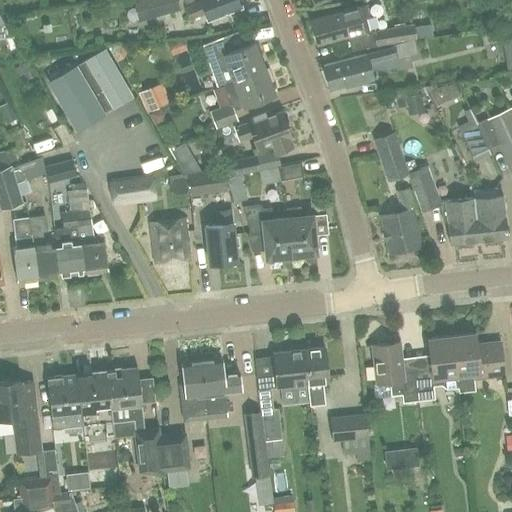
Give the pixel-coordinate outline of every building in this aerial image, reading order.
[(151,0),(157,17),(181,10),(178,0),(151,0)] [(241,8),(238,0),(200,0),(201,1),(195,3),(194,0),(185,0),(184,1),(191,19),(206,13),(209,20),(241,8)] [(371,17),(367,4),(311,19),(318,44),(349,36),(353,50),(358,48),(377,45),(374,31),(370,29),(367,18),(371,17)] [(414,24),(374,31),(377,45),(377,46),(416,39),(414,24)] [(234,81),(266,67),(255,42),(233,51),(227,36),(203,46),(219,86),(234,81)] [(396,55),(394,47),(367,54),(367,53),(323,64),(329,89),(373,78),(369,62),(396,55)] [(131,97),(104,50),(75,67),(75,66),(49,81),(77,130),(103,114),(102,113),(131,97)] [(234,81),(219,86),(219,87),(212,90),(220,108),(211,112),(217,128),(238,119),(235,111),(276,94),(266,67),(234,81)] [(454,83),(454,80),(447,83),(430,91),(436,105),(460,94),(454,83)] [(163,105),(154,85),(138,92),(146,112),(163,105)] [(393,115),(426,104),(422,91),(389,102),(393,115)] [(477,124),(488,149),(497,144),(511,177),(511,176),(511,110),(511,108),(510,108),(486,119),(486,120),(477,124)] [(272,115),(270,110),(252,117),(253,121),(236,127),(241,141),(258,134),(263,146),(273,142),(277,152),(293,146),(289,136),(292,135),(282,111),(272,115)] [(472,157),(488,149),(477,124),(460,132),(472,157)] [(393,131),(372,138),(386,180),(407,172),(404,162),(393,131)] [(11,167),(11,168),(3,150),(0,151),(0,205),(1,209),(22,202),(20,195),(11,167)] [(278,152),(224,162),(227,175),(280,165),(278,152)] [(46,172),(44,166),(41,156),(11,167),(20,195),(32,191),(28,179),(46,172)] [(76,175),(72,159),(44,166),(46,172),(49,183),(76,175)] [(281,181),(305,176),(302,162),(278,167),(281,181)] [(420,211),(440,204),(440,202),(440,201),(440,200),(427,165),(415,170),(408,172),(407,172),(413,189),(420,211)] [(190,197),(227,191),(223,167),(187,173),(190,197)] [(235,202),(247,199),(240,174),(228,178),(235,202)] [(138,200),(154,197),(151,175),(124,179),(111,181),(115,203),(128,201),(138,200)] [(87,188),(66,191),(68,202),(88,199),(87,188)] [(422,246),(408,188),(397,191),(400,205),(394,206),(395,212),(380,216),(389,253),(422,246)] [(479,240),(507,237),(502,194),(474,198),(479,240)] [(442,222),(447,221),(449,243),(479,240),(474,198),(440,201),(440,202),(440,204),(442,222)] [(102,235),(94,237),(92,224),(91,224),(89,210),(88,199),(68,202),(69,212),(75,211),(83,272),(107,269),(102,235)] [(290,255),(287,218),(273,219),(272,207),(262,208),(262,204),(242,206),(250,233),(264,232),(266,258),(290,255)] [(287,218),(290,255),(316,253),(312,216),(302,217),(301,207),(286,208),(287,218)] [(230,223),(228,209),(218,210),(219,224),(205,226),(210,264),(236,261),(232,223),(230,223)] [(58,275),(83,272),(75,211),(69,212),(61,213),(63,227),(55,228),(57,241),(59,258),(56,259),(58,275)] [(57,241),(55,228),(53,228),(55,242),(43,243),(41,231),(47,230),(45,215),(28,217),(30,232),(34,244),(38,278),(58,275),(56,259),(59,258),(57,241)] [(18,280),(38,278),(34,244),(30,232),(28,217),(13,219),(16,246),(14,247),(18,280)] [(155,263),(189,258),(184,217),(150,222),(155,263)] [(456,376),(458,388),(459,393),(475,391),(474,378),(504,375),(501,342),(489,343),(486,346),(478,348),(476,333),(452,336),(456,376)] [(457,388),(458,388),(456,376),(452,336),(428,339),(431,367),(415,369),(419,400),(434,399),(432,379),(439,378),(440,384),(440,385),(446,389),(457,388)] [(402,402),(419,400),(415,369),(402,370),(399,342),(372,345),(376,383),(388,382),(390,396),(401,394),(402,402)] [(308,384),(307,384),(309,405),(325,403),(322,382),(328,382),(324,347),(304,349),(308,384)] [(276,387),(307,384),(308,384),(304,349),(273,352),(276,387)] [(205,402),(207,418),(228,415),(225,392),(241,390),(238,370),(222,372),(221,357),(201,360),(205,394),(205,402)] [(184,420),(207,418),(205,402),(205,394),(201,360),(181,362),(184,381),(181,381),(179,383),(184,420)] [(164,470),(160,435),(159,435),(158,427),(145,429),(137,367),(107,370),(113,422),(134,420),(140,470),(164,473),(163,470),(164,470)] [(84,425),(113,422),(107,370),(77,374),(84,425)] [(53,429),(84,425),(77,374),(47,377),(53,429)] [(329,393),(350,392),(349,377),(329,378),(329,393)] [(16,452),(42,449),(34,381),(21,382),(21,380),(0,382),(0,418),(12,417),(16,452)] [(270,388),(258,389),(261,412),(263,436),(264,441),(266,458),(283,456),(278,408),(272,409),(270,388)] [(143,405),(146,420),(161,417),(159,402),(143,405)] [(268,476),(266,458),(264,441),(263,441),(260,412),(244,414),(252,478),(268,476)] [(332,442),(367,438),(365,413),(329,417),(332,442)] [(160,435),(164,470),(166,469),(185,467),(189,467),(185,432),(160,435)] [(48,493),(59,492),(54,449),(42,449),(45,476),(48,493)] [(415,449),(406,450),(407,465),(417,464),(415,449)] [(89,487),(88,472),(77,473),(79,489),(89,487)] [(20,497),(48,493),(45,476),(18,480),(20,497)] [(78,511),(71,490),(59,492),(48,493),(20,497),(21,511),(78,511)]
